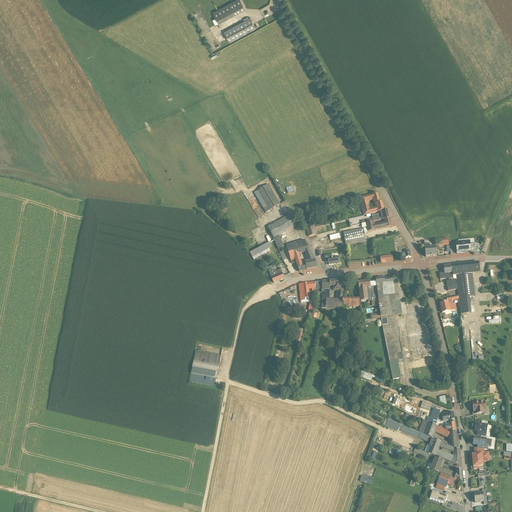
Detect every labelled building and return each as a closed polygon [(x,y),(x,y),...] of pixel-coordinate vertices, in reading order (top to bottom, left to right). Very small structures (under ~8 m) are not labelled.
[(219,23),(245,9),(240,0),(236,0),(213,13),(219,23)] [(254,26),(250,18),(248,19),(247,18),(243,20),(243,21),(223,32),(229,43),(256,28),(254,26)] [(257,191),(269,211),(280,205),(268,185),(257,191)] [(292,185),(286,188),(288,194),(295,191),(292,185)] [(374,199),(374,201),(375,204),(380,203),(377,193),(373,195),(359,199),(362,208),(368,207),(366,201),(374,199)] [(380,203),(375,204),(376,208),(369,210),(368,207),(362,208),(363,213),(361,214),(362,216),(378,212),(381,211),(385,211),(382,203),(380,203)] [(365,221),(366,224),(373,222),(382,220),(382,221),(384,220),(390,219),(388,213),(387,214),(387,210),(385,211),(381,211),(381,214),(372,216),(373,219),(365,221)] [(290,215),(267,227),(278,250),(283,247),(278,236),(295,226),(290,215)] [(391,227),(390,219),(384,220),(385,224),(374,226),(373,222),(366,224),(367,227),(363,228),(364,233),(375,231),(375,230),(391,227)] [(314,227),(306,229),(308,237),(316,236),(314,227)] [(363,228),(343,233),(346,246),(366,241),(364,233),(363,228)] [(425,257),(437,256),(436,251),(439,250),(438,246),(449,245),(448,239),(435,240),(435,247),(430,248),(429,245),(424,245),(425,257)] [(462,252),(470,251),(470,244),(474,243),(473,239),(458,241),(459,243),(456,243),(457,254),(462,254),(462,252)] [(300,247),(292,249),(294,255),(299,254),(305,252),(309,262),(305,262),(306,264),(307,270),(316,268),(315,261),(314,261),(310,250),(304,240),(298,242),(300,247)] [(269,243),(250,253),(252,257),(271,247),(269,243)] [(294,255),(292,249),(291,244),(286,246),(291,261),(295,260),(299,272),(304,271),(302,265),(299,254),(294,255)] [(339,264),(338,257),(338,256),(337,255),(336,254),(325,256),(325,263),(328,262),(329,265),(339,264)] [(457,286),(458,296),(459,299),(460,315),(471,313),(469,297),(475,296),(472,274),(480,273),(479,263),(451,266),(452,273),(453,280),(455,280),(457,286)] [(267,268),(271,278),(274,283),(284,279),(280,270),(276,272),(273,266),(267,268)] [(452,273),(451,266),(443,267),(444,273),(439,274),(440,279),(448,278),(449,281),(446,281),(447,288),(448,291),(457,290),(456,286),(457,286),(455,280),(453,280),(452,273)] [(379,306),(381,318),(395,317),(402,315),(395,278),(384,280),(384,279),(376,280),(376,281),(378,298),(379,306)] [(330,282),(329,288),(334,288),(334,292),(338,292),(338,296),(337,296),(337,301),(329,300),(326,300),(326,309),(342,311),(343,299),(342,299),(343,297),(344,286),(344,281),(330,282)] [(379,306),(378,298),(376,281),(358,283),(360,302),(368,301),(367,295),(372,294),(373,298),(372,299),(373,306),(379,306)] [(330,282),(322,282),(322,289),(322,293),(323,293),(324,293),(324,295),(322,294),(321,307),(321,309),(326,309),(326,300),(329,300),(329,288),(330,282)] [(314,291),(314,289),(315,283),(299,285),(301,301),(305,301),(305,299),(309,299),(308,289),(311,288),(312,291),(314,291)] [(447,298),(447,302),(440,303),(442,314),(443,313),(444,315),(445,316),(452,314),(453,312),(453,311),(455,310),(455,309),(456,309),(454,304),(453,304),(452,301),(459,299),(458,296),(447,298)] [(343,299),(342,311),(342,314),(345,314),(346,308),(359,308),(360,300),(343,299)] [(282,335),(286,317),(281,316),(277,334),(282,335)] [(398,336),(395,317),(381,318),(383,332),(389,363),(397,361),(398,361),(403,361),(402,360),(398,336)] [(193,363),(218,367),(220,358),(195,353),(193,363)] [(218,367),(193,363),(191,375),(216,379),(218,367)] [(394,370),(391,370),(393,380),(401,378),(399,368),(396,368),(396,372),(394,372),(394,370)] [(370,383),(372,377),(361,373),(359,379),(370,383)] [(216,379),(191,375),(190,382),(215,387),(216,379)] [(377,376),(375,381),(384,385),(386,380),(377,376)] [(447,406),(450,406),(451,405),(449,396),(439,398),(440,401),(447,406)] [(422,402),(421,408),(431,411),(432,404),(422,402)] [(484,403),(473,404),(473,410),(474,410),(475,411),(476,415),(484,414),(483,409),(485,409),(484,403)] [(453,414),(442,415),(443,422),(448,422),(449,424),(454,423),(453,414)] [(437,418),(432,416),(431,418),(429,423),(435,426),(437,418)] [(400,425),(388,419),(385,426),(397,432),(398,429),(400,425)] [(427,422),(423,421),(418,433),(427,437),(429,434),(433,436),(435,432),(434,432),(436,426),(435,426),(429,423),(427,422)] [(454,423),(449,424),(448,426),(441,427),(441,428),(440,427),(440,428),(450,432),(449,432),(455,432),(454,423)] [(481,425),(476,424),(475,431),(478,432),(486,433),(487,426),(481,425)] [(418,433),(400,425),(398,429),(425,441),(427,437),(418,433)] [(455,432),(449,432),(450,432),(440,428),(438,433),(449,438),(451,445),(456,445),(455,432)] [(433,439),(432,439),(430,446),(431,448),(428,454),(435,457),(437,451),(438,451),(437,451),(438,447),(439,447),(441,443),(439,442),(434,440),(433,439)] [(485,440),(474,439),(473,445),(478,446),(485,447),(485,446),(486,440),(485,440)] [(414,454),(429,460),(430,456),(424,454),(415,450),(414,454)] [(481,453),(475,452),(475,455),(472,455),(473,467),(483,466),(482,462),(481,454),(481,453)] [(460,454),(454,453),(453,458),(446,455),(445,458),(443,457),(442,459),(458,466),(459,466),(460,457),(460,454)] [(438,458),(436,457),(433,465),(431,468),(430,470),(438,473),(440,469),(443,460),(438,458)] [(457,476),(449,472),(448,474),(447,473),(446,476),(447,477),(448,477),(462,483),(462,482),(461,470),(457,471),(457,476)] [(446,476),(441,475),(437,485),(444,487),(445,488),(447,484),(453,486),(455,480),(447,477),(446,476)] [(430,499),(445,504),(446,500),(447,496),(445,495),(433,491),(430,499)] [(461,498),(446,492),(445,495),(447,496),(446,500),(459,504),(461,498)] [(482,493),(473,494),(474,503),(483,502),(483,497),(483,493),(482,493)]
